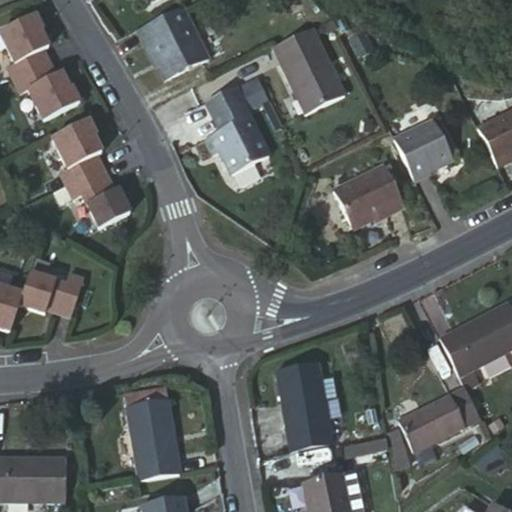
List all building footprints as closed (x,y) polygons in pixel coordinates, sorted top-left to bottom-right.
[(131,0),(138,12),(162,0),(131,0)] [(171,16),(125,39),(132,54),(135,52),(153,89),(196,68),(171,16)] [(26,19),(0,31),(0,52),(5,67),(0,69),(0,74),(5,84),(41,67),(34,55),(26,39),(34,35),(26,19)] [(301,35),(262,55),(293,121),(333,102),(301,35)] [(41,67),(5,84),(11,98),(19,95),(27,112),(30,110),(36,125),(70,109),(62,92),(54,96),(41,67)] [(195,110),(202,124),(209,138),(193,146),(202,163),(210,158),(222,182),(258,164),(231,109),(224,95),(195,110)] [(491,164),(511,154),(511,106),(472,124),(491,164)] [(59,190),(94,173),(87,161),(80,145),(87,141),(79,124),(47,141),(53,154),(50,156),(59,173),(52,177),(59,190)] [(421,127),(381,146),(402,189),(417,182),(416,180),(441,168),(421,127)] [(91,233),(121,218),(109,193),(102,197),(97,188),(102,186),(94,173),(59,190),(65,204),(74,199),(91,233)] [(373,173),(320,196),(338,235),(372,219),(374,221),(391,213),(373,173)] [(53,289),(17,278),(10,300),(9,306),(7,310),(34,318),(35,314),(63,322),(71,283),(56,279),(53,289)] [(0,334),(0,335),(7,310),(9,306),(10,300),(0,296),(0,334)] [(476,307),(417,341),(438,376),(495,342),(476,307)] [(266,374),(276,425),(320,417),(310,365),(266,374)] [(119,400),(134,486),(175,479),(161,394),(119,400)] [(405,466),(456,438),(438,406),(433,396),(382,424),(405,466)] [(470,430),(451,398),(438,406),(456,438),(456,441),(470,430)] [(276,425),(282,461),(327,453),(320,417),(276,425)] [(394,448),(383,451),(384,461),(387,476),(397,475),(394,448)] [(384,461),(383,451),(333,459),(336,471),(384,461)] [(0,463),(0,507),(61,508),(61,463),(25,463),(25,469),(0,468),(0,463)] [(358,511),(352,481),(338,484),(343,511),(358,511)] [(338,482),(299,490),(303,511),(343,511),(338,484),(338,482)] [(136,511),(135,511),(179,511),(178,503),(136,511)]
